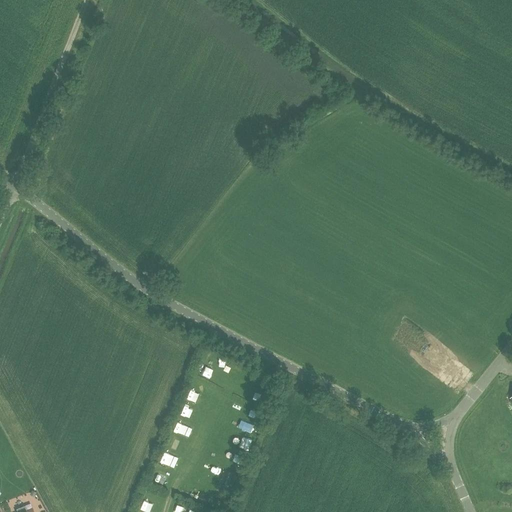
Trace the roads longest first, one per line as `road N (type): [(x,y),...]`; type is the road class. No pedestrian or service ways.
road 1 (tertiary): [(406,428),(147,291),(15,185)]
road 2 (track): [(15,185),(87,0)]
